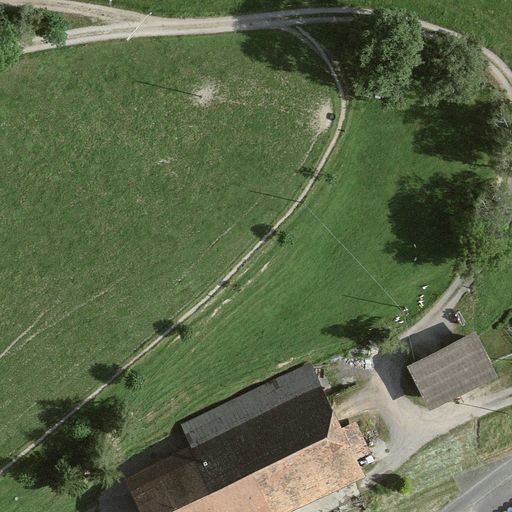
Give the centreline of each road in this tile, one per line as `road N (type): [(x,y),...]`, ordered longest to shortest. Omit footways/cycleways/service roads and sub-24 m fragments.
road 1 (track): [(511,84),(478,51),(396,24),(338,18),(135,32),(0,55)]
road 2 (track): [(511,395),(422,419),(404,409),(392,373),(480,259),(511,195)]
road 3 (track): [(0,3),(84,13),(135,32)]
